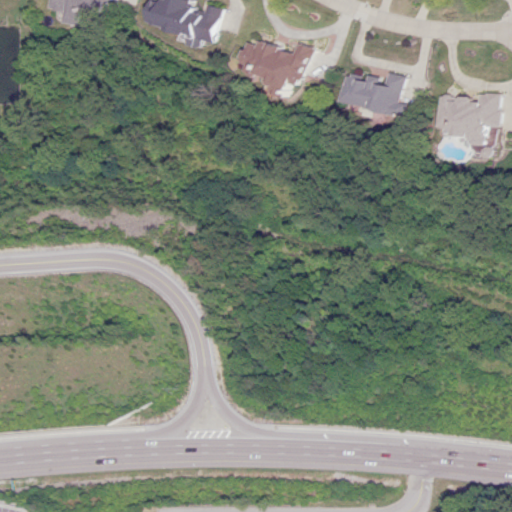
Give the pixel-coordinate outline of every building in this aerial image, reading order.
[(103,28),(105,11),(117,13),(119,0),(58,0),(57,8),(75,11),(73,23),(103,28)] [(225,40),(233,7),(217,3),(215,11),(203,8),(204,0),(179,0),(179,1),(175,0),(162,0),(157,24),(225,40)] [(321,47),(307,42),(304,50),(270,40),(269,44),(258,41),(251,61),(257,63),(253,76),(265,80),(267,73),(279,77),(274,90),(295,96),(299,82),(309,85),(321,47)] [(412,76),(394,72),(393,78),(374,75),(374,77),(355,73),(349,102),(413,115),(415,103),(407,102),(412,76)] [(448,127),(464,127),(463,138),(497,140),(497,126),(508,126),(509,93),(486,92),(486,98),(461,97),(461,94),(449,94),(448,127)]
